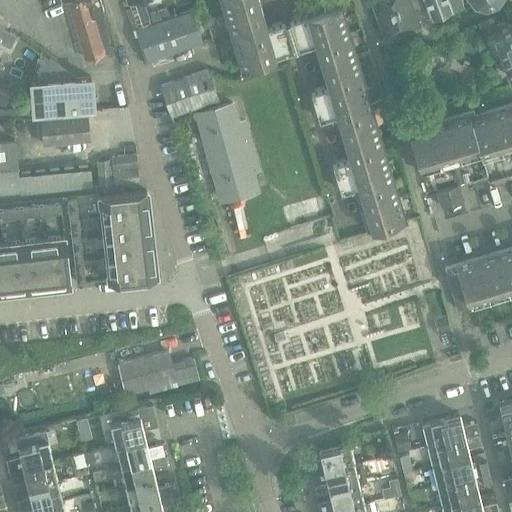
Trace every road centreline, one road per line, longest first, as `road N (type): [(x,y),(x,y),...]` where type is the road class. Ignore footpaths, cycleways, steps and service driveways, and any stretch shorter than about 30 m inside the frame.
road 1 (residential): [(194,291),(113,0)]
road 2 (residential): [(255,447),(511,360)]
road 3 (residential): [(0,312),(194,291)]
road 4 (residential): [(255,447),(194,291)]
